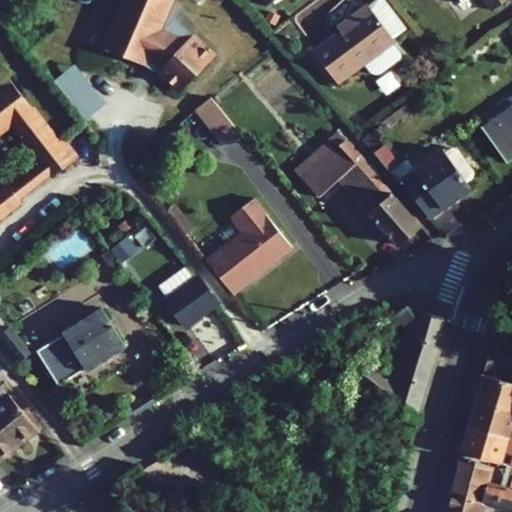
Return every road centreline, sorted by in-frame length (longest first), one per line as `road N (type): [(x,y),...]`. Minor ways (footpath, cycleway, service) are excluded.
road 1 (residential): [(16,511),(374,289),(425,272),(484,281)]
road 2 (tertiary): [(484,281),(419,511)]
